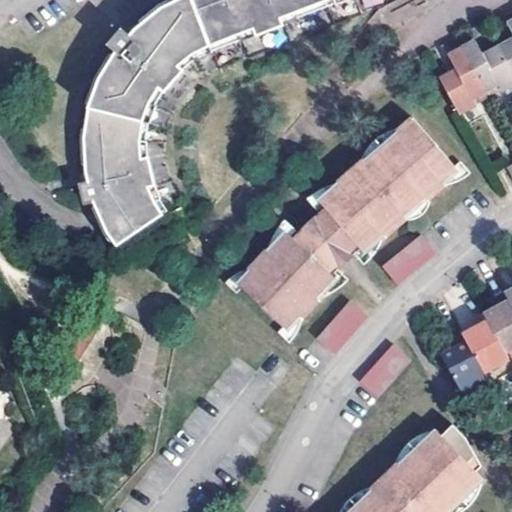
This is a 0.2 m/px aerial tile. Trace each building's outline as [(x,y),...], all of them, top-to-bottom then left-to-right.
[(210,47),(329,0),(178,0),(164,8),(135,30),(131,35),(126,40),(117,51),(103,74),(93,97),(89,109),(84,139),(85,164),(88,179),(90,185),(95,202),(100,215),(109,233),(118,246),(163,215),(148,188),(156,185),(149,157),(143,160),(141,146),(143,124),(150,103),(158,88),(165,94),(183,72),(179,66),(190,57),(210,47)] [(329,0),(210,47),(190,57),(179,66),(183,72),(165,94),(158,88),(150,103),(143,124),(141,146),(143,160),(149,157),(156,185),(148,188),(163,215),(184,200),(172,179),(166,154),(167,129),(179,105),(196,83),(371,0),(329,0)] [(511,21),(508,23),(511,31),(511,40),(500,45),(511,69),(511,21)] [(117,51),(126,40),(120,35),(111,45),(117,51)] [(475,39),(462,46),(482,89),(495,83),(499,90),(511,84),(511,69),(500,45),(482,54),(475,39)] [(482,89),(462,46),(447,52),(454,68),(438,75),(455,111),(471,104),(467,96),(482,89)] [(495,83),(482,89),(488,99),(499,90),(495,83)] [(467,96),(471,104),(488,99),(482,89),(467,96)] [(459,173),(410,119),(316,201),(324,209),(358,248),(365,255),(459,173)] [(95,202),(90,185),(81,186),(86,204),(95,202)] [(190,227),(181,209),(165,218),(175,236),(190,227)] [(358,248),(324,209),(292,239),(329,274),(345,259),(358,248)] [(292,239),(286,232),(236,283),(288,333),(338,283),(329,274),(292,239)] [(435,253),(422,235),(381,268),(396,284),(435,253)] [(511,350),(511,304),(507,294),(493,301),(496,309),(492,311),(484,315),(488,322),(505,354),(511,350)] [(332,356),(366,317),(351,303),(316,341),(332,356)] [(483,314),(471,320),(475,329),(484,325),(488,322),(484,315),(483,314)] [(464,335),(484,373),(508,360),(505,354),(488,322),(484,325),(475,329),(464,335)] [(489,381),(484,373),(464,335),(450,343),(454,350),(450,353),(441,358),(462,395),(489,381)] [(412,360),(393,344),(359,381),(378,398),(412,360)] [(453,425),(442,437),(477,473),(482,468),(466,438),(453,425)] [(435,430),(348,511),(453,511),(485,481),(477,473),(442,437),(435,430)]
